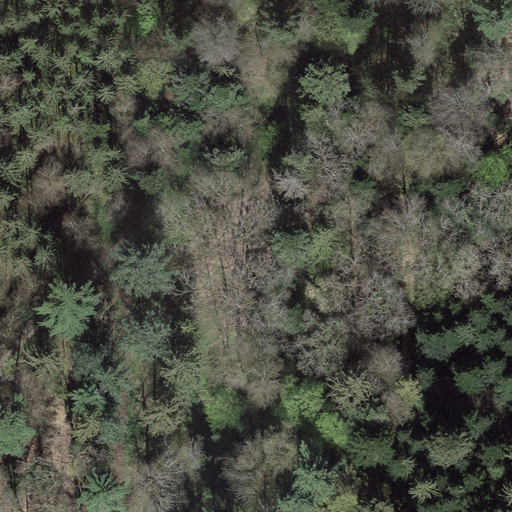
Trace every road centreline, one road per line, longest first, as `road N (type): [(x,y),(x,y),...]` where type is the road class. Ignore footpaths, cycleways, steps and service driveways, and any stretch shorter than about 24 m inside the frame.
road 1 (track): [(0,353),(407,0)]
road 2 (track): [(119,511),(159,0)]
